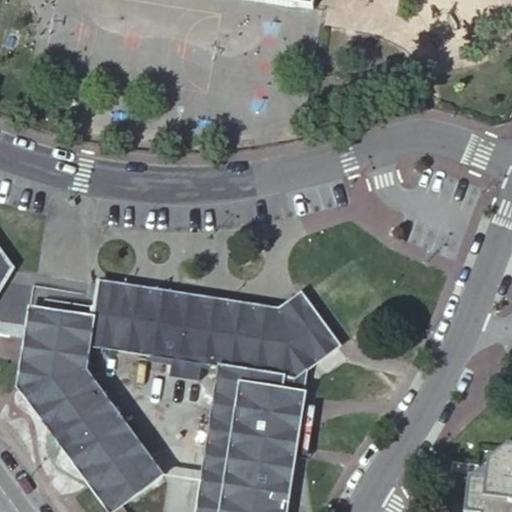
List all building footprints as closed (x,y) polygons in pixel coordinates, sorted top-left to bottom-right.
[(259,0),(313,9),(314,0),(259,0)] [(0,287),(10,272),(0,257),(0,287)] [(265,326),(279,315),(99,286),(97,298),(265,326)] [(340,352),(301,299),(279,315),(265,326),(97,298),(95,308),(92,326),(55,320),(42,335),(31,383),(123,511),(162,483),(88,380),(94,352),(226,374),(203,511),(287,511),(294,464),(308,373),(340,352)] [(92,326),(95,308),(36,299),(29,343),(21,391),(108,511),(122,511),(123,511),(31,383),(42,335),(55,320),(92,326)] [(511,511),(511,448),(503,447),(501,463),(484,460),(482,478),(464,476),(460,511),(511,511)]
